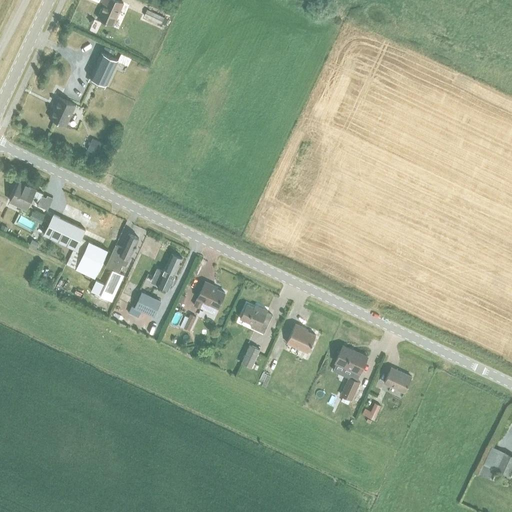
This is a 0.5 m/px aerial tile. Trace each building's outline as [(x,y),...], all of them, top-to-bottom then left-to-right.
[(98,18),(113,25),(123,2),(118,0),(102,0),(102,2),(104,3),(98,18)] [(144,15),(161,23),(165,25),(168,19),(147,10),(144,15)] [(137,44),(140,38),(128,33),(126,40),(137,44)] [(102,52),(106,53),(112,56),(115,51),(105,46),(102,52)] [(123,51),(120,59),(130,63),(134,55),(123,51)] [(107,85),(118,59),(112,56),(106,53),(102,52),(90,77),(107,85)] [(72,112),(76,104),(60,97),(55,109),(53,108),(49,117),(65,125),(71,111),(72,112)] [(92,136),(89,148),(102,151),(105,139),(92,136)] [(37,205),(47,210),(53,198),(47,195),(46,197),(42,196),(43,193),(19,182),(10,201),(27,208),(33,196),(38,198),(37,200),(39,201),(37,205)] [(80,224),(83,226),(86,227),(95,207),(70,195),(60,215),(80,224)] [(44,215),(32,209),(29,216),(40,222),(44,215)] [(53,212),(44,232),(73,246),(76,247),(86,227),(83,226),(80,224),(60,215),(53,212)] [(33,228),(36,220),(19,214),(16,222),(33,228)] [(105,266),(113,270),(106,285),(96,280),(91,291),(112,300),(123,274),(119,272),(123,264),(126,266),(139,238),(129,233),(122,247),(116,244),(105,266)] [(81,237),(76,247),(73,246),(65,263),(94,276),(107,249),(81,237)] [(157,285),(165,289),(168,290),(171,284),(172,284),(174,279),(173,278),(172,277),(174,273),(175,274),(183,258),(172,253),(157,285)] [(194,305),(200,308),(203,300),(218,307),(225,292),(217,289),(217,287),(205,281),(194,305)] [(135,307),(153,315),(160,300),(142,292),(135,307)] [(251,327),(264,333),(272,315),(267,312),(268,310),(256,305),(254,307),(247,303),(240,318),(252,324),(251,327)] [(189,312),(186,318),(185,317),(181,326),(189,329),(196,315),(189,312)] [(286,342),(308,352),(316,335),(307,331),(308,329),(295,323),(286,342)] [(250,344),(241,363),(251,367),(260,348),(250,344)] [(335,362),(360,373),(367,356),(343,345),(335,362)] [(391,367),(384,382),(405,392),(412,376),(391,367)] [(268,384),(272,372),(264,370),(260,382),(268,384)] [(349,377),(341,395),(351,399),(359,382),(349,377)] [(362,415),(367,418),(366,420),(370,422),(371,419),(374,421),(380,406),(374,404),(370,412),(365,410),(362,415)] [(508,475),(511,466),(511,453),(491,444),(478,472),(492,478),(496,470),(508,475)]
